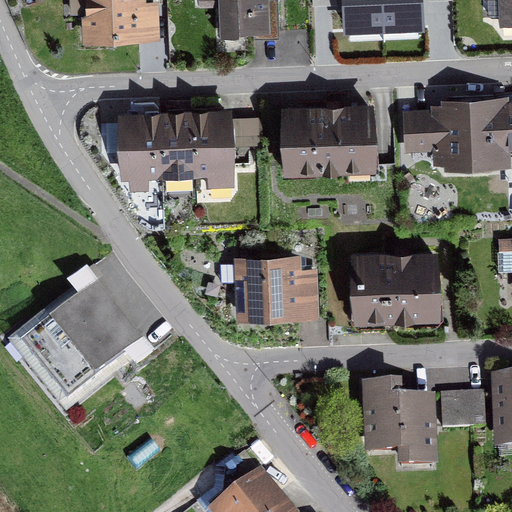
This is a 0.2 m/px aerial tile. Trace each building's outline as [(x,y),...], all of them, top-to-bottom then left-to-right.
[(71,0),(71,11),(86,10),(88,37),(139,34),(137,0),(71,0)] [(199,0),(200,6),(220,5),(222,33),(279,31),(277,0),(199,0)] [(423,0),(342,0),(344,37),(425,34),(423,0)] [(501,21),(511,20),(511,0),(487,0),(488,14),(491,17),(501,17),(501,21)] [(503,102),(447,104),(447,112),(408,113),(410,147),(449,146),(449,163),(505,161),(505,146),(511,145),(511,105),(505,106),(503,102)] [(368,107),(287,110),(289,160),(293,160),(298,164),(298,168),(361,166),(361,162),(366,157),(370,157),(368,107)] [(192,114),(195,170),(208,170),(208,186),(232,185),(232,168),(229,169),(226,112),(192,114)] [(241,168),(238,112),(226,112),(229,169),(241,168)] [(160,115),(162,171),(165,171),(166,186),(169,189),(189,188),(192,185),(191,170),(195,170),(192,114),(160,115)] [(162,171),(160,115),(123,117),(125,173),(162,171)] [(124,145),(123,117),(113,117),(114,146),(124,145)] [(511,267),(511,250),(499,251),(500,268),(511,267)] [(358,317),(435,314),(433,254),(356,257),(358,317)] [(241,314),(298,312),(296,259),(220,262),(220,281),(239,280),(241,314)] [(132,359),(136,365),(148,355),(83,274),(71,284),(80,295),(21,343),(36,363),(43,357),(59,377),(52,382),(68,402),(117,362),(121,368),(132,359)] [(511,383),(498,384),(500,440),(511,439),(511,383)] [(399,404),(400,404),(399,389),(368,390),(370,445),(400,444),(401,444),(399,404)] [(469,396),(471,426),(485,425),(484,395),(469,396)] [(469,396),(455,397),(457,427),(471,426),(469,396)] [(457,427),(455,397),(441,397),(442,427),(457,427)] [(401,444),(400,444),(401,459),(431,458),(429,403),(400,404),(399,404),(401,444)] [(276,494),(260,475),(230,500),(223,493),(214,489),(197,503),(204,511),(278,511),(279,511),(269,500),(276,494)]
